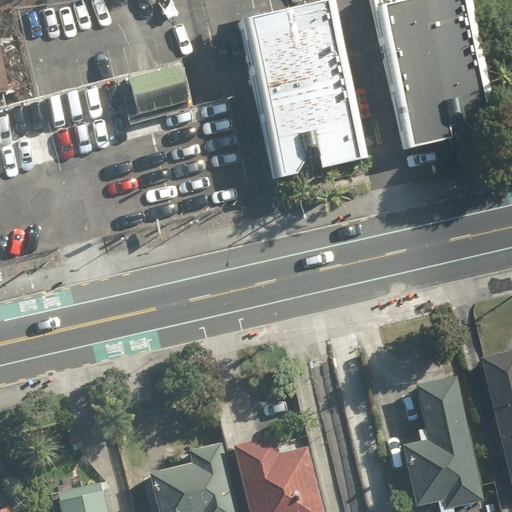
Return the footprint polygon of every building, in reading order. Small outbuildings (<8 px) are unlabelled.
[(497,139),(465,0),(391,0),(371,5),(406,160),(497,139)] [(368,168),(333,13),(242,34),(277,189),(368,168)] [(182,84),(126,95),(130,114),(186,103),(182,84)] [(511,350),(481,357),(511,488),(511,350)] [(457,376),(416,385),(427,439),(402,444),(415,506),(437,501),(439,511),(453,511),(453,509),(484,503),(457,376)] [(273,435),(232,444),(247,511),(322,511),(307,446),(278,452),(273,435)] [(192,462),(150,472),(159,511),(238,511),(222,443),(189,451),(192,462)] [(114,511),(108,481),(58,492),(62,511),(114,511)]
